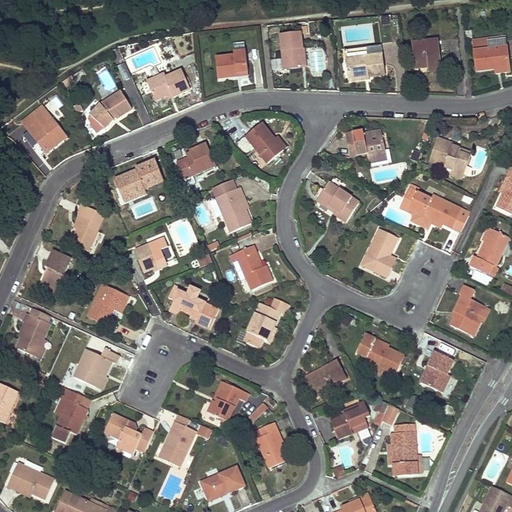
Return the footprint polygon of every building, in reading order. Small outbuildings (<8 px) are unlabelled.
[(301,68),(299,49),(303,49),(301,34),(307,33),(307,27),(299,27),(300,33),(280,35),(282,59),(284,70),(301,68)] [(506,48),(505,41),(488,43),(488,40),(473,42),(475,52),(506,48)] [(438,61),(437,59),(440,58),(438,41),(412,44),(415,68),(428,66),(429,72),(442,71),(441,61),(438,61)] [(246,51),(245,43),(234,44),(235,53),(246,51)] [(509,68),(507,48),(506,48),(475,52),(477,71),(495,69),(509,68)] [(248,73),(246,51),(235,53),(234,53),(234,56),(216,58),(218,80),(238,78),(237,74),(248,73)] [(385,76),(383,55),(346,59),(348,77),(368,74),(368,78),(369,78),(385,76)] [(284,70),(282,59),(271,60),(272,71),(284,70)] [(190,91),(181,71),(166,78),(164,74),(147,82),(156,102),(167,96),(169,100),(190,91)] [(369,80),(369,78),(368,78),(368,74),(348,77),(349,83),(369,80)] [(74,80),(72,76),(61,83),(63,87),(74,80)] [(132,110),(121,92),(101,105),(91,116),(105,130),(114,121),(112,118),(115,116),(117,119),(132,110)] [(66,137),(43,107),(23,123),(46,153),(66,137)] [(284,151),(274,139),(262,124),(246,138),(268,164),(284,151)] [(386,154),(382,136),(365,139),(364,135),(363,133),(346,137),(350,158),(367,155),(368,158),(386,154)] [(288,147),(279,135),(274,139),(284,151),(288,147)] [(462,180),(471,157),(452,150),(453,147),(454,145),(438,139),(431,157),(438,160),(436,164),(453,170),(451,176),(462,180)] [(184,181),(216,167),(206,145),(189,152),(190,154),(192,158),(188,159),(177,165),(184,181)] [(472,154),(453,147),(452,150),(471,157),(472,154)] [(387,160),(386,154),(368,158),(369,164),(387,160)] [(145,190),(163,182),(155,162),(136,169),(137,172),(138,174),(133,176),(132,174),(116,180),(123,196),(135,191),(137,196),(146,192),(145,190)] [(511,215),(511,168),(507,179),(510,180),(503,193),(496,208),(511,215)] [(503,193),(510,180),(507,179),(501,192),(503,193)] [(251,225),(246,211),(240,198),(243,196),(240,189),(236,190),(233,181),(213,189),(217,199),(216,199),(223,216),(231,233),(251,225)] [(346,223),(360,203),(329,183),(323,191),(324,192),(327,194),(322,201),(337,211),(335,214),(334,215),(346,223)] [(461,233),(470,214),(433,196),(432,199),(415,191),(416,187),(412,185),(405,199),(413,203),(408,212),(415,215),(412,221),(428,229),(431,223),(433,219),(443,224),(461,233)] [(125,201),(137,196),(135,191),(123,196),(125,201)] [(337,211),(322,201),(327,194),(324,192),(317,202),(335,214),(337,211)] [(249,209),(243,196),(240,198),(246,211),(249,209)] [(223,216),(216,199),(209,202),(216,219),(223,216)] [(408,212),(413,203),(405,199),(400,208),(408,212)] [(88,252),(105,216),(82,206),(77,216),(79,217),(83,219),(78,230),(71,244),(88,252)] [(78,230),(83,219),(79,217),(74,229),(78,230)] [(443,224),(433,219),(431,223),(442,228),(443,224)] [(485,242),(491,229),(488,228),(482,241),(485,242)] [(495,267),(509,238),(491,229),(485,242),(477,259),(474,257),(469,267),(493,278),(498,269),(495,267)] [(389,268),(393,258),(390,257),(387,255),(389,251),(392,252),(398,239),(380,230),(362,266),(388,279),(392,269),(389,268)] [(238,243),(252,237),(251,234),(237,240),(238,243)] [(167,264),(161,251),(168,248),(164,239),(134,251),(144,273),(153,269),(166,264),(167,264)] [(220,247),(218,242),(210,246),(212,251),(220,247)] [(273,282),(266,267),(263,268),(260,269),(254,254),(257,253),(254,247),(230,257),(233,263),(239,261),(252,291),(273,282)] [(61,291),(67,277),(65,276),(72,261),(53,252),(46,268),(48,269),(40,287),(55,293),(61,291)] [(263,268),(257,253),(254,254),(260,269),(263,268)] [(213,264),(210,255),(197,261),(201,269),(213,264)] [(392,269),(397,260),(393,258),(389,268),(392,269)] [(154,272),(167,267),(166,264),(153,269),(154,272)] [(185,300),(189,292),(174,285),(173,288),(179,290),(176,297),(185,301),(185,300)] [(122,314),(129,298),(103,286),(88,318),(104,325),(111,309),(114,310),(122,314)] [(484,322),(490,309),(471,300),(475,291),(464,286),(460,295),(462,296),(454,312),(457,313),(454,318),(451,326),(468,334),(476,318),(481,321),(484,322)] [(55,293),(40,287),(39,290),(53,297),(62,294),(61,291),(55,293)] [(211,329),(220,310),(204,303),(197,299),(198,297),(200,294),(190,290),(189,292),(185,300),(185,301),(176,297),(179,290),(173,288),(169,298),(174,301),(170,311),(179,315),(181,311),(192,316),(198,318),(197,321),(196,323),(199,324),(209,329),(211,329)] [(270,307),(273,300),(268,298),(264,305),(270,307)] [(274,328),(280,313),(284,315),(288,305),(275,299),(271,309),(261,304),(248,333),(253,335),(249,345),(259,349),(263,340),(267,342),(274,328)] [(43,340),(50,325),(48,324),(51,317),(34,309),(31,316),(27,315),(24,322),(25,323),(28,324),(22,338),(17,349),(35,357),(43,340)] [(107,326),(114,310),(111,309),(104,325),(107,326)] [(348,327),(353,319),(346,315),(341,323),(348,327)] [(474,337),(481,321),(476,318),(468,334),(474,337)] [(22,338),(28,324),(25,323),(19,337),(22,338)] [(270,343),(277,329),(274,328),(267,342),(270,343)] [(249,345),(253,335),(248,333),(242,331),(237,342),(246,346),(247,343),(249,345)] [(401,364),(404,357),(405,356),(388,348),(375,342),(376,339),(366,334),(357,353),(367,358),(365,361),(383,370),(396,376),(401,364)] [(388,348),(389,345),(376,339),(375,342),(388,348)] [(40,360),(48,342),(43,340),(35,357),(40,360)] [(105,377),(112,362),(116,364),(119,356),(105,350),(102,357),(88,351),(75,378),(96,388),(102,376),(105,377)] [(451,377),(448,375),(454,361),(435,352),(428,366),(432,368),(424,384),(443,393),(451,377)] [(331,388),(347,379),(338,361),(323,369),(324,372),(306,381),(314,396),(331,388)] [(383,370),(365,361),(362,367),(380,376),(383,370)] [(424,384),(432,368),(428,366),(420,382),(424,384)] [(306,381),(324,372),(323,369),(305,379),(306,381)] [(102,391),(108,379),(105,377),(102,376),(96,388),(102,391)] [(44,388),(47,380),(45,379),(40,377),(36,384),(44,388)] [(445,391),(451,395),(457,383),(450,380),(445,391)] [(227,425),(239,399),(245,402),(249,395),(223,383),(215,399),(218,400),(217,403),(214,402),(208,414),(219,418),(217,421),(227,425)] [(0,421),(5,424),(19,393),(0,384),(0,421)] [(315,399),(333,390),(331,388),(314,396),(315,399)] [(85,421),(87,417),(89,411),(88,410),(81,407),(85,398),(71,391),(66,401),(69,402),(62,416),(52,439),(66,445),(72,433),(78,436),(85,421)] [(415,410),(420,401),(411,397),(406,406),(415,410)] [(88,410),(92,401),(85,398),(81,407),(88,410)] [(273,408),(277,404),(271,399),(268,403),(273,408)] [(62,416),(69,402),(66,401),(63,400),(57,414),(62,416)] [(382,421),(390,406),(380,401),(377,405),(379,406),(377,410),(381,412),(376,424),(380,426),(382,421)] [(352,431),(367,424),(365,419),(370,417),(365,403),(345,411),(344,411),(345,415),(343,416),(331,421),(339,441),(354,434),(352,431)] [(260,416),(268,408),(264,404),(256,412),(260,416)] [(391,426),(399,410),(390,406),(382,421),(391,426)] [(253,423),(260,416),(256,412),(249,419),(253,423)] [(145,453),(154,434),(145,429),(142,436),(136,433),(132,432),(135,425),(113,415),(105,433),(120,440),(117,447),(134,455),(136,449),(145,453)] [(178,416),(175,422),(187,428),(190,421),(178,416)] [(168,446),(161,460),(180,468),(197,432),(187,428),(175,422),(165,445),(168,446)] [(288,462),(281,444),(276,432),(278,431),(275,424),(260,430),(263,437),(257,440),(270,470),(288,462)] [(354,434),(369,428),(367,424),(352,431),(354,434)] [(209,440),(213,431),(202,426),(198,435),(209,440)] [(416,456),(415,426),(395,427),(396,435),(392,435),(392,444),(395,444),(396,454),(393,454),(394,465),(394,477),(418,475),(416,456)] [(359,433),(362,440),(371,437),(369,430),(359,433)] [(224,445),(226,439),(221,437),(218,443),(224,445)] [(368,446),(371,439),(369,438),(362,440),(364,444),(368,446)] [(75,467),(84,448),(76,444),(67,463),(75,467)] [(165,445),(159,458),(161,460),(168,446),(165,445)] [(66,475),(70,465),(57,459),(54,465),(61,468),(59,472),(66,475)] [(19,477),(24,467),(18,464),(14,474),(19,477)] [(46,500),(55,481),(24,467),(19,477),(14,474),(8,487),(21,493),(22,489),(33,494),(46,500)] [(228,494),(246,487),(237,467),(201,482),(210,502),(223,496),(223,494),(227,493),(228,494)] [(337,479),(345,475),(343,471),(341,472),(340,472),(339,469),(336,470),(337,479)] [(504,511),(507,506),(511,508),(511,506),(511,496),(493,487),(480,511),(504,511)] [(33,494),(22,489),(21,493),(31,498),(33,494)] [(134,502),(137,495),(131,493),(128,499),(134,502)] [(105,511),(106,511),(90,504),(71,495),(71,496),(65,494),(57,511),(105,511)] [(351,505),(369,497),(368,494),(350,502),(351,505)] [(375,511),(369,497),(351,505),(342,509),(343,511),(340,511),(375,511)] [(111,511),(113,509),(92,499),(90,504),(106,511),(105,511),(111,511)]
